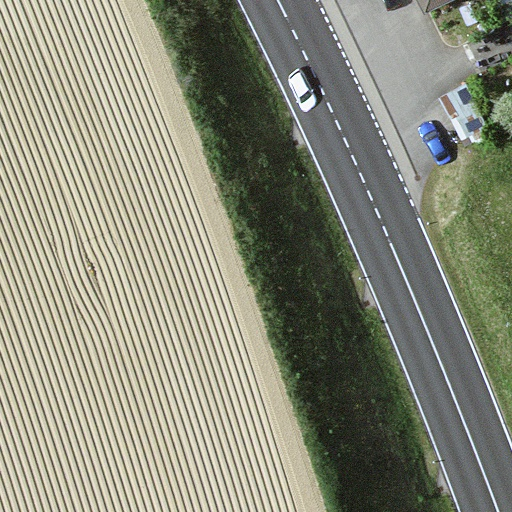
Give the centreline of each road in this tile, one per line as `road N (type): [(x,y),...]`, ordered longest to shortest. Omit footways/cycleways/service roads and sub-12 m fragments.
road 1 (secondary): [(277,0),(420,308),(498,511)]
road 2 (unknown): [(475,14),(332,113)]
